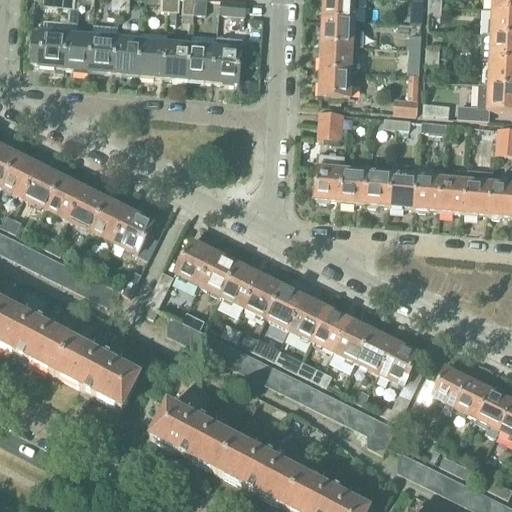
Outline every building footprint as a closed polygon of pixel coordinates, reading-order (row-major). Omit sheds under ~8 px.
[(44,0),(43,11),(69,14),(74,14),(75,0),(44,0)] [(339,0),(322,0),(322,25),(354,26),(355,13),(359,13),(359,1),(355,1),(339,0)] [(511,0),(494,0),(494,15),(511,15),(511,0)] [(428,1),(428,11),(441,12),(442,1),(428,1)] [(120,2),(111,2),(110,17),(119,17),(120,2)] [(129,3),(120,2),(119,17),(128,18),(129,3)] [(423,17),(423,3),(411,2),(411,16),(423,17)] [(169,18),(170,4),(161,4),(160,17),(169,18)] [(179,5),(170,4),(169,18),(178,19),(179,5)] [(183,12),(182,19),(193,20),(195,6),(195,4),(183,4),(183,12)] [(195,6),(193,20),(194,20),(206,20),(206,15),(207,6),(207,5),(199,4),(195,4),(195,6)] [(245,7),(243,7),(221,5),(220,19),(244,21),(245,7)] [(440,20),(441,12),(428,11),(427,19),(440,20)] [(67,40),(64,74),(73,75),(74,73),(88,75),(88,76),(89,77),(89,75),(90,75),(93,42),(77,41),(80,14),(74,14),(69,14),(67,40)] [(511,15),(494,15),(492,39),(511,40),(511,15)] [(322,25),(320,50),(353,52),(357,52),(364,52),(365,36),(358,36),(358,27),(354,26),(322,25)] [(118,44),(115,79),(123,80),(123,78),(137,79),(137,81),(138,81),(139,79),(140,79),(142,46),(143,38),(119,36),(118,44)] [(164,83),(167,49),(168,38),(143,36),(143,38),(142,46),(140,79),(153,81),(153,82),(164,83)] [(54,73),(64,74),(67,40),(42,38),(41,40),(34,39),(31,69),(38,70),(38,72),(39,72),(39,70),(54,72),(54,73)] [(482,39),(480,64),(491,65),(511,65),(511,40),(492,39),(482,39)] [(409,41),(408,54),(420,55),(420,42),(409,41)] [(104,78),(115,79),(118,44),(93,42),(90,75),(104,76),(104,78)] [(217,45),(216,53),(213,88),(221,89),(221,87),(236,88),(236,90),(238,90),(241,47),(217,45)] [(192,51),(167,49),(164,83),(172,84),(172,82),(186,83),(186,85),(188,86),(189,84),(192,51)] [(320,50),(319,75),(355,77),(355,76),(352,76),(352,64),(356,64),(357,52),(353,52),(320,50)] [(203,87),(213,88),(216,53),(192,51),(189,84),(203,85),(203,87)] [(426,51),(425,61),(439,62),(440,52),(426,51)] [(420,55),(408,54),(408,67),(419,68),(420,55)] [(439,70),(439,62),(425,61),(425,69),(439,70)] [(490,83),(490,90),(511,90),(511,65),(491,65),(491,71),(490,83)] [(354,89),(355,77),(319,75),(318,101),(349,103),(349,89),(354,89)] [(394,105),(393,118),(416,120),(417,107),(418,82),(409,81),(408,106),(406,106),(394,105)] [(458,112),(458,124),(488,126),(489,115),(511,116),(511,90),(490,90),(480,89),(478,113),(458,112)] [(422,120),(449,123),(450,109),(423,107),(422,120)] [(319,117),(318,131),(342,133),(343,119),(319,117)] [(384,133),(397,134),(398,125),(385,123),(384,133)] [(410,126),(398,125),(397,134),(409,135),(410,126)] [(421,126),(420,136),(432,137),(433,127),(421,126)] [(445,139),(446,129),(433,127),(432,137),(445,139)] [(446,129),(445,139),(458,140),(459,130),(446,129)] [(341,145),(342,133),(318,131),(317,143),(341,145)] [(496,147),(511,148),(511,136),(497,135),(496,147)] [(511,148),(496,147),(495,159),(511,160),(511,148)] [(0,191),(2,192),(17,161),(0,152),(0,191)] [(327,205),(341,207),(344,174),(343,174),(344,162),(318,160),(317,172),(314,204),(318,204),(319,206),(326,207),(327,205)] [(2,192),(24,203),(39,172),(17,161),(2,192)] [(401,212),(416,213),(418,181),(417,181),(418,172),(394,170),(393,179),(390,211),(392,211),(393,213),(399,214),(401,212)] [(24,203),(47,215),(62,183),(39,172),(24,203)] [(352,207),(366,209),(369,177),(344,174),(341,207),(343,207),(344,209),(350,209),(352,207)] [(431,182),(418,181),(416,213),(418,215),(425,216),(426,214),(439,215),(442,183),(442,175),(432,174),(431,182)] [(456,184),(442,183),(439,215),(441,215),(443,218),(449,218),(451,216),(465,217),(469,177),(457,176),(456,184)] [(393,179),(369,177),(366,209),(367,209),(368,211),(375,211),(377,210),(390,211),(393,179)] [(476,218),(489,219),(492,187),(493,179),(469,177),(465,217),(466,217),(467,220),(474,220),(476,218)] [(47,215),(68,225),(84,194),(62,183),(47,215)] [(511,189),(492,187),(489,219),(490,220),(492,222),(499,223),(501,221),(511,221),(511,189)] [(68,225),(91,237),(107,206),(84,194),(68,225)] [(91,237),(113,248),(129,217),(107,206),(91,237)] [(129,217),(113,248),(136,259),(152,228),(129,217)] [(0,230),(8,235),(13,224),(5,220),(0,230)] [(22,228),(13,224),(8,235),(16,239),(22,228)] [(16,267),(26,260),(16,246),(0,237),(0,244),(3,248),(16,267)] [(45,254),(53,257),(58,246),(52,243),(45,254)] [(39,279),(49,272),(39,257),(16,246),(26,260),(39,279)] [(67,250),(58,246),(53,257),(61,262),(67,250)] [(174,277),(200,290),(215,259),(190,246),(174,277)] [(63,270),(39,257),(49,272),(63,290),(73,283),(63,270)] [(200,290),(222,301),(238,270),(215,259),(200,290)] [(86,302),(95,296),(83,279),(63,270),(73,283),(86,302)] [(222,301),(244,312),(260,281),(238,270),(222,301)] [(129,274),(117,296),(119,297),(129,302),(140,280),(129,274)] [(162,277),(145,310),(156,316),(172,282),(162,277)] [(119,297),(117,296),(83,279),(95,296),(107,312),(115,305),(119,297)] [(244,312),(266,323),(282,292),(260,281),(244,312)] [(266,323),(289,335),(305,304),(282,292),(266,323)] [(289,335),(312,346),(327,315),(305,304),(289,335)] [(25,321),(6,311),(0,321),(0,351),(24,364),(54,380),(72,346),(52,335),(54,331),(27,317),(25,321)] [(149,314),(146,320),(152,324),(156,317),(149,314)] [(327,315),(312,346),(335,357),(350,326),(327,315)] [(186,317),(181,328),(199,337),(204,326),(186,317)] [(209,342),(199,337),(181,328),(169,322),(166,329),(166,342),(189,342),(209,342)] [(335,357),(357,368),(372,337),(350,326),(335,357)] [(221,340),(229,344),(234,332),(227,328),(221,340)] [(234,332),(229,344),(236,347),(242,336),(234,332)] [(357,368),(379,379),(395,348),(372,337),(357,368)] [(189,342),(189,353),(211,353),(232,353),(209,342),(189,342)] [(120,415),(122,415),(140,381),(119,370),(121,366),(95,352),(92,356),(82,351),(72,346),(54,380),(115,412),(114,415),(119,417),(120,415)] [(418,360),(395,348),(379,379),(402,391),(418,360)] [(273,366),(279,354),(270,350),(264,362),(273,366)] [(211,353),(211,364),(233,364),(253,364),(232,353),(211,353)] [(287,358),(279,354),(273,366),(281,370),(287,358)] [(233,375),(255,375),(275,375),(253,364),(233,364),(233,375)] [(303,367),(297,378),(311,385),(319,389),(325,378),(317,374),(303,367)] [(431,401),(443,407),(440,414),(449,419),(451,416),(467,383),(457,379),(458,377),(449,373),(449,374),(445,373),(431,401)] [(255,375),(255,386),(277,386),(297,386),(275,375),(255,375)] [(332,381),(325,378),(319,389),(326,392),(332,381)] [(472,426),(473,427),(489,395),(479,390),(480,388),(472,384),(471,386),(467,383),(451,416),(465,423),(466,421),(473,424),(472,426)] [(277,397),(299,397),(319,397),(297,386),(277,386),(277,397)] [(493,397),(489,395),(473,427),(484,432),(481,437),(493,443),(495,438),(511,406),(502,401),(502,400),(493,395),(493,397)] [(369,399),(361,396),(356,408),(363,411),(369,399)] [(299,407),(321,408),(341,408),(319,397),(299,397),(299,407)] [(409,406),(398,400),(391,414),(383,410),(379,418),(398,428),(409,406)] [(425,411),(414,406),(404,426),(415,431),(425,411)] [(510,443),(511,444),(511,406),(495,438),(509,445),(510,443)] [(321,418),(343,418),(363,418),(341,408),(321,408),(321,418)] [(150,443),(181,460),(217,479),(235,444),(168,409),(150,443)] [(343,429),(366,429),(384,429),(363,418),(343,418),(343,429)] [(366,429),(366,441),(391,441),(394,434),(384,429),(366,429)] [(382,460),(391,441),(366,441),(366,452),(382,460)] [(284,511),(302,480),(235,444),(217,479),(280,511),(284,511)] [(397,478),(419,478),(437,477),(400,459),(396,467),(397,478)] [(438,470),(450,476),(455,466),(443,460),(438,470)] [(462,482),(467,472),(455,466),(450,476),(462,482)] [(437,477),(419,478),(419,489),(442,489),(460,488),(437,477)] [(284,511),(363,511),(302,480),(284,511)] [(485,494),(495,498),(500,489),(490,484),(485,494)] [(442,500),(464,500),(482,499),(460,488),(442,489),(442,500)] [(511,498),(511,495),(500,489),(495,498),(509,505),(511,498)] [(482,499),(464,500),(464,511),(486,511),(505,510),(482,499)]
